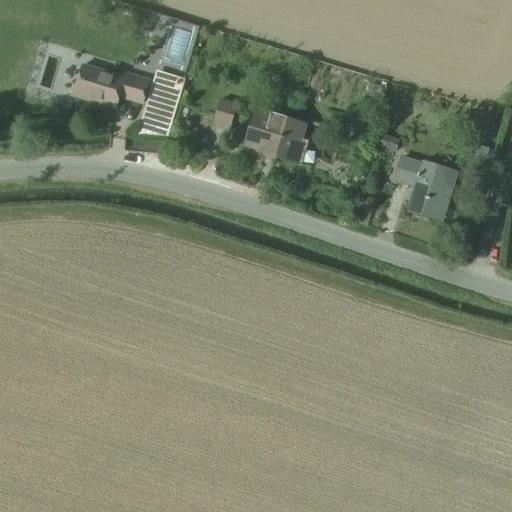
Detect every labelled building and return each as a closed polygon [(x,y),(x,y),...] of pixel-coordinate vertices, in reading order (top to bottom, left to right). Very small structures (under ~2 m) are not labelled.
[(39,19),(44,0),(3,0),(3,1),(1,8),(39,19)] [(161,62),(182,70),(197,28),(175,20),(161,62)] [(123,78),(83,66),(73,97),(115,109),(119,97),(142,104),(149,81),(124,74),(123,78)] [(157,70),(140,132),(169,140),(187,79),(157,70)] [(237,106),(220,101),(213,126),(230,131),(237,106)] [(257,153),(295,165),(307,126),(255,110),(243,147),(257,152),(257,153)] [(395,154),(399,141),(380,135),(376,149),(395,154)] [(422,163),(421,164),(401,158),(394,182),(415,188),(407,213),(443,224),(458,174),(422,163)]
